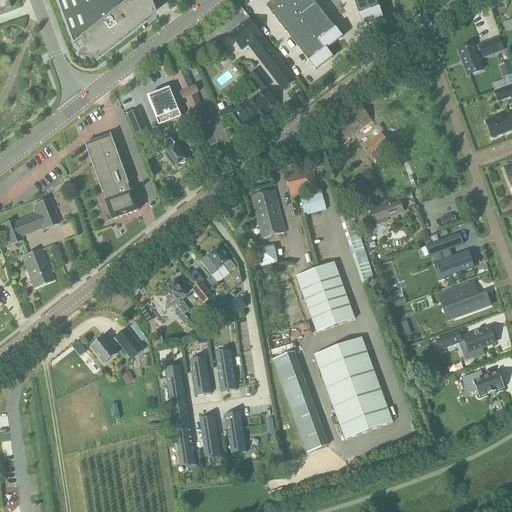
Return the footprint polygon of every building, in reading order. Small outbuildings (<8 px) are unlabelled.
[(0,0),(0,13),(9,10),(5,0),(0,0)] [(55,0),(72,46),(80,40),(86,48),(79,53),(76,56),(82,57),(95,61),(96,60),(145,22),(154,15),(153,12),(148,0),(55,0)] [(269,5),(266,7),(273,15),(289,3),(286,0),(275,0),(270,4),(269,4),(269,5)] [(292,0),(289,3),(295,10),(308,0),(292,0)] [(312,0),(308,0),(295,10),(301,18),(317,6),(312,0)] [(375,0),(356,7),(359,16),(380,9),(380,8),(379,9),(375,0)] [(289,3),(273,15),(279,23),(295,10),(289,3)] [(317,6),(301,18),(307,26),(323,14),(317,6)] [(380,9),(359,16),(359,17),(363,26),(383,19),(379,10),(380,9)] [(295,10),(279,23),(285,31),(301,18),(295,10)] [(323,14),(307,26),(314,34),(330,22),(323,14)] [(301,18),(285,31),(291,39),(307,26),(301,18)] [(261,36),(249,20),(230,35),(242,51),(251,44),(285,88),(283,90),(283,91),(296,81),(261,36)] [(330,22),(314,34),(320,42),(336,29),(335,29),(330,22)] [(307,26),(291,39),(297,47),(314,34),(307,26)] [(336,29),(320,42),(326,50),(342,38),(336,30),(336,29)] [(314,34),(297,47),(303,55),(320,42),(314,34)] [(478,46),(474,48),(473,46),(459,51),(469,76),(483,70),(476,53),(480,51),(486,49),(488,56),(499,52),(494,40),(478,46)] [(320,42),(303,55),(309,62),(309,63),(326,50),(320,42)] [(213,48),(216,55),(223,53),(220,45),(213,48)] [(326,50),(309,63),(310,63),(316,71),(332,58),(326,50)] [(186,70),(185,70),(178,54),(167,58),(174,75),(172,76),(193,123),(207,117),(186,70)] [(511,69),(509,63),(500,67),(504,78),(511,74),(511,69)] [(234,111),(249,130),(279,106),(266,89),(270,86),(257,70),(249,76),(261,92),(245,105),(244,103),(234,111)] [(511,85),(495,92),(498,102),(511,97),(511,98),(511,85)] [(150,105),(159,127),(182,118),(170,89),(159,93),(159,95),(149,99),(151,104),(150,105)] [(230,106),(218,111),(220,118),(233,113),(230,106)] [(360,106),(353,111),(329,129),(340,143),(349,137),(350,138),(355,134),(356,134),(372,122),(360,106)] [(139,110),(127,115),(137,138),(148,134),(139,110)] [(511,122),(508,113),(485,121),(491,137),(511,129),(511,122)] [(382,134),(379,136),(363,148),(371,159),(390,145),(382,134)] [(129,185),(112,137),(111,137),(111,138),(86,147),(86,146),(85,147),(103,195),(104,194),(107,202),(106,202),(112,221),(139,211),(132,193),(131,193),(128,186),(129,185)] [(171,139),(160,148),(165,154),(175,167),(180,164),(182,164),(185,162),(185,160),(186,159),(171,139)] [(285,176),(289,192),(290,196),(303,192),(318,189),(313,169),(285,176)] [(275,192),(271,192),(251,197),(262,239),(285,233),(275,192)] [(305,216),(327,210),(323,193),(300,199),(305,216)] [(15,244),(22,241),(20,234),(41,226),(43,231),(60,224),(50,200),(33,207),(36,215),(15,223),(14,221),(1,226),(5,235),(5,234),(11,231),(15,243),(15,244)] [(404,212),(400,201),(370,213),(374,223),(376,227),(385,224),(383,220),(404,212)] [(299,215),(296,204),(288,207),(290,218),(299,215)] [(340,218),(353,255),(352,255),(362,284),(374,279),(365,251),(364,252),(352,214),(340,218)] [(441,219),(443,226),(454,222),(456,221),(455,218),(452,219),(451,215),(441,219)] [(430,241),(427,233),(419,236),(422,244),(430,241)] [(460,234),(425,246),(425,247),(426,247),(430,256),(429,256),(429,257),(464,244),(463,244),(459,235),(460,234)] [(200,261),(206,269),(212,276),(224,267),(229,274),(236,268),(226,255),(225,256),(218,247),(217,248),(218,249),(201,262),(200,261)] [(258,251),(261,267),(278,264),(274,248),(258,251)] [(22,258),(26,268),(34,289),(53,282),(41,251),(22,258)] [(439,280),(440,280),(474,268),(474,267),(473,267),(468,252),(468,251),(434,264),(435,264),(440,279),(439,280)] [(356,319),(335,263),(297,277),(318,333),(356,319)] [(197,284),(202,279),(196,271),(190,275),(197,284)] [(165,291),(176,304),(184,315),(189,311),(181,301),(187,296),(189,298),(183,290),(182,290),(176,283),(165,291)] [(192,291),(195,294),(204,306),(211,300),(214,304),(216,302),(213,298),(214,298),(202,283),(192,291)] [(472,290),(445,300),(453,320),(490,306),(486,294),(475,298),(472,290)] [(187,319),(184,315),(176,304),(165,291),(155,299),(161,306),(160,307),(164,313),(170,309),(175,314),(176,314),(183,322),(187,319)] [(223,310),(231,320),(246,307),(239,297),(223,310)] [(146,338),(140,331),(141,330),(136,323),(130,327),(142,342),(146,338)] [(440,351),(465,341),(469,354),(471,353),(473,359),(485,355),(482,349),(495,344),(489,328),(478,332),(477,332),(478,333),(475,334),(475,333),(474,333),(474,334),(464,338),(462,331),(437,340),(440,351)] [(127,329),(115,339),(131,360),(144,350),(127,329)] [(403,331),(405,338),(411,335),(409,329),(403,331)] [(316,355),(346,440),(393,423),(363,338),(316,355)] [(114,350),(105,339),(98,344),(96,344),(94,345),(94,347),(92,348),(104,364),(116,355),(113,350),(114,350)] [(81,356),(86,352),(78,342),(74,345),(81,356)] [(237,390),(231,351),(231,352),(216,354),(216,353),(215,353),(221,393),(222,393),(222,392),(237,390)] [(292,353),(273,360),(307,454),(327,447),(292,353)] [(190,360),(196,397),(196,396),(211,394),(211,395),(211,394),(206,358),(205,358),(190,360)] [(165,369),(171,407),(172,418),(188,416),(187,405),(186,398),(181,367),(180,367),(180,368),(166,370),(165,369)] [(464,379),(469,393),(476,390),(479,398),(488,394),(495,392),(504,388),(499,372),(483,378),(481,373),(464,379)] [(130,374),(123,378),(126,384),(133,380),(130,374)] [(226,415),(226,416),(232,455),(232,454),(247,451),(247,452),(248,452),(241,413),(226,416),(226,415)] [(200,419),(199,419),(205,459),(206,459),(205,457),(220,455),(221,457),(221,456),(215,417),(200,420),(200,419)] [(190,426),(174,428),(180,468),(181,468),(180,466),(195,464),(196,466),(190,426)] [(159,511),(148,438),(72,455),(80,511),(159,511)]
